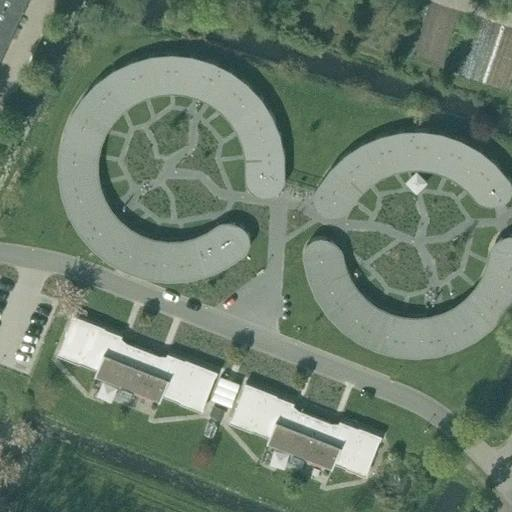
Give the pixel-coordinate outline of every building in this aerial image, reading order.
[(0,0),(0,61),(28,0),(0,0)] [(60,152),(60,173),(63,193),(70,213),(80,231),(94,246),(110,259),(128,269),(147,276),(168,278),(189,277),(209,273),(227,264),(245,253),(247,250),(250,246),(251,241),(250,236),(248,231),(245,227),(241,224),(236,223),(231,223),(226,224),(223,227),(211,235),(198,240),(184,243),(169,244),(155,242),(142,238),(129,231),(118,222),(109,211),(101,199),(96,185),(94,170),(95,157),(97,142),(103,129),(110,117),(120,106),(132,98),(145,92),(159,88),(173,86),(187,88),(201,92),(214,98),(225,107),(235,118),(243,130),(248,143),(251,157),(251,176),(253,180),(256,185),(260,188),(265,190),(270,190),(275,189),(279,186),(282,182),(285,178),(286,174),(285,154),(281,133),(273,114),(262,97),(248,81),(232,69),(213,59),(194,54),(173,52),(153,54),(133,60),(114,69),(98,81),(83,96),(72,113),(64,132),(60,152)] [(345,206),(347,204),(351,198),(354,194),(357,190),(361,186),(364,183),(368,180),(372,177),(376,174),(381,172),(385,170),(390,168),(395,166),(400,165),(405,164),(410,164),(415,163),(420,163),(425,164),(430,165),(435,166),(439,167),(444,168),(449,170),(453,173),(458,175),(462,178),(466,181),(469,184),(473,188),(476,192),(482,199),(484,201),(486,202),(488,203),(490,204),(493,205),(495,205),(497,205),(500,204),(502,204),(504,203),(506,201),(508,200),(509,198),(510,196),(511,194),(511,191),(511,183),(511,182),(511,180),(508,176),(505,171),(501,167),(497,162),(492,158),(488,154),(483,150),(478,147),(473,144),(468,141),(462,138),(457,136),(451,134),(445,132),(439,131),(433,130),(427,129),(421,129),(415,129),(409,129),(403,129),(397,130),(392,131),(386,133),(380,135),(374,137),(369,139),(363,142),(358,145),(353,148),(348,151),(344,155),(339,159),(335,163),(331,168),(327,173),(323,177),(320,182),(318,187),(317,189),(316,191),(316,194),(317,196),(317,198),(318,200),(319,203),(320,204),(322,206),(324,208),(326,209),(328,210),(330,210),(333,211),(335,211),(337,210),(340,210),(342,209),(344,207),(345,206)] [(305,247),(304,252),(304,256),(309,276),(317,295),(328,312),(342,327),(359,339),(379,348),(397,353),(418,355),(438,353),(458,347),(477,337),(493,325),(507,310),(511,301),(511,234),(502,238),(498,242),(496,246),(495,250),(492,264),(487,277),(480,289),(470,300),(459,308),(446,315),(432,319),(417,320),(404,319),(390,315),(377,310),(365,301),(355,291),(347,279),(342,265),(338,248),(335,244),(332,240),(327,237),(322,236),(317,237),(312,239),(308,243),(305,247)] [(164,395),(203,410),(218,371),(169,352),(166,358),(121,340),(123,335),(74,315),(59,354),(98,369),(95,376),(161,401),(164,395)] [(221,375),(212,398),(232,406),(241,383),(221,375)] [(270,436),(268,443),(333,469),(336,462),(367,474),(382,435),(341,419),(338,425),(293,407),(296,401),(246,382),(231,421),(270,436)] [(215,405),(212,412),(222,416),(225,409),(215,405)]
